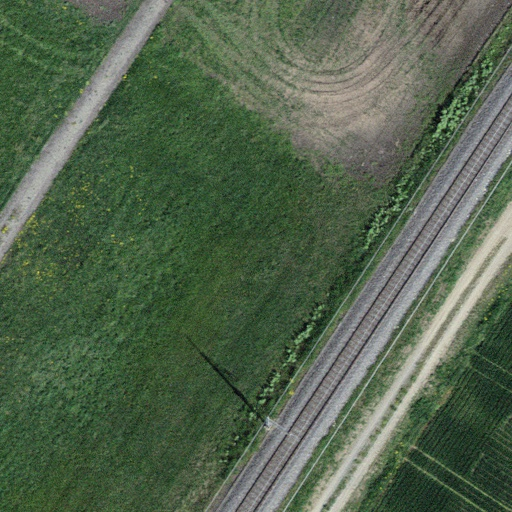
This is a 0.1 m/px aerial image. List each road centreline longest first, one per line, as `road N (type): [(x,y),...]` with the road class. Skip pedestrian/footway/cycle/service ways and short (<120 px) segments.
road 1 (track): [(511,232),(326,511)]
road 2 (track): [(0,243),(159,0)]
